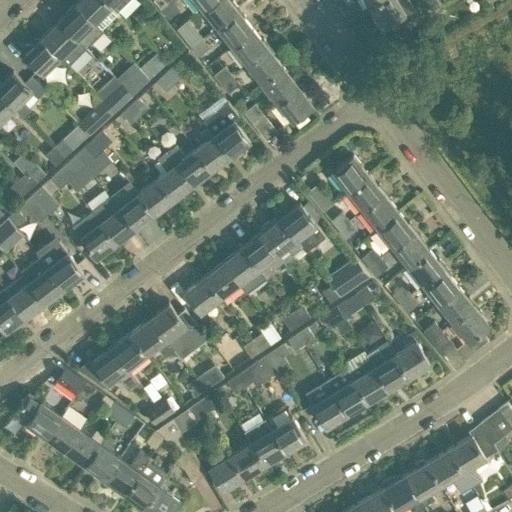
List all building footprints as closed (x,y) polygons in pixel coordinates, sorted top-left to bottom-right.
[(106,0),(77,0),(75,2),(94,21),(111,5),(106,0)] [(173,0),(170,0),(160,8),(168,17),(180,8),(173,0)] [(230,0),(209,0),(201,7),(216,26),(238,9),(230,0)] [(420,18),(409,0),(376,0),(368,5),(381,26),(391,20),(399,32),(420,18)] [(500,3),(497,0),(483,0),(489,9),(500,3)] [(75,2),(58,19),(86,47),(103,30),(94,21),(75,2)] [(238,9),(216,26),(231,45),(253,27),(238,9)] [(86,47),(58,19),(41,36),(60,55),(69,47),(77,55),(86,47)] [(190,45),(202,36),(195,27),(183,36),(190,45)] [(268,46),(253,27),(231,45),(246,63),(268,46)] [(60,55),(41,36),(33,44),(26,44),(26,52),(24,53),(43,72),(49,66),(65,67),(65,63),(67,61),(60,55)] [(202,36),(190,45),(198,55),(209,46),(202,36)] [(268,46),(246,63),(261,82),(283,65),(268,46)] [(157,50),(139,66),(149,77),(167,60),(157,50)] [(173,63),(165,71),(174,81),(183,73),(173,63)] [(220,83),(232,73),(225,64),(213,73),(220,83)] [(283,65),(261,82),(276,101),(298,84),(283,65)] [(139,66),(122,82),(132,93),(149,77),(139,66)] [(13,70),(0,83),(0,91),(23,115),(31,107),(22,98),(30,90),(37,97),(45,88),(31,74),(24,81),(13,70)] [(174,81),(165,71),(156,79),(166,90),(174,81)] [(239,83),(232,73),(220,83),(228,92),(239,83)] [(132,93),(122,82),(113,90),(122,101),(132,93)] [(298,84),(276,101),(291,120),(313,103),(298,84)] [(23,115),(0,91),(0,120),(14,106),(23,116),(23,115)] [(138,95),(129,103),(139,114),(148,106),(138,95)] [(114,109),(103,99),(79,122),(89,133),(114,109)] [(203,119),(208,126),(230,155),(249,140),(233,119),(238,115),(227,100),(203,119)] [(139,114),(129,103),(120,111),(130,122),(139,114)] [(250,121),(261,111),(255,103),(243,112),(250,121)] [(261,111),(250,121),(265,141),(277,131),(261,111)] [(204,141),(195,148),(211,169),(230,155),(208,126),(198,134),(204,141)] [(102,128),(93,136),(102,148),(112,139),(102,128)] [(63,136),(54,145),(64,156),(73,147),(63,136)] [(93,136),(76,152),(86,163),(102,148),(93,136)] [(175,143),(166,149),(192,183),(211,169),(195,148),(185,156),(175,143)] [(64,156),(54,145),(45,153),(55,164),(64,156)] [(192,183),(166,149),(156,157),(166,170),(157,177),(172,198),(192,183)] [(76,152),(58,169),(67,180),(86,163),(76,152)] [(347,190),(368,173),(353,154),(332,171),(347,190)] [(27,168),(18,177),(28,188),(37,180),(27,168)] [(67,180),(58,169),(50,176),(59,187),(67,180)] [(383,192),(368,173),(347,190),(362,209),(383,192)] [(28,188),(18,177),(9,185),(20,196),(28,188)] [(172,198),(157,177),(138,191),(153,212),(172,198)] [(322,210),(333,201),(317,182),(306,191),(322,210)] [(42,183),(32,192),(49,211),(59,202),(42,183)] [(138,191),(119,205),(134,226),(153,212),(138,191)] [(49,211),(32,192),(22,201),(40,220),(49,211)] [(383,192),(362,209),(377,227),(398,211),(383,192)] [(119,205),(111,194),(91,209),(115,241),(134,226),(119,205)] [(280,217),(301,245),(305,250),(325,235),(299,202),(280,217)] [(7,215),(16,225),(17,226),(26,218),(16,207),(7,215)] [(115,241),(91,209),(72,224),(96,255),(115,241)] [(338,228),(349,218),(341,209),(330,218),(338,228)] [(398,211),(377,227),(392,246),(413,229),(398,211)] [(0,239),(16,225),(7,215),(0,221),(0,239)] [(301,245),(280,217),(271,224),(268,220),(258,228),(261,231),(276,251),(286,264),(296,257),(292,252),(301,245)] [(349,218),(338,228),(346,237),(357,228),(349,218)] [(413,229),(392,246),(407,265),(428,248),(413,229)] [(261,231),(242,245),(257,266),(265,277),(275,269),(267,258),(276,251),(261,231)] [(57,240),(47,248),(43,243),(35,250),(63,286),(82,272),(57,240)] [(242,245),(223,260),(239,280),(257,266),(242,245)] [(368,265),(380,255),(372,246),(360,255),(368,265)] [(428,248),(407,265),(422,283),(443,267),(428,248)] [(37,256),(20,269),(22,272),(44,301),(63,286),(35,250),(34,251),(37,256)] [(387,264),(380,255),(368,265),(376,274),(387,264)] [(223,260),(204,274),(220,294),(239,280),(223,260)] [(457,286),(443,267),(422,283),(436,302),(457,286)] [(44,301),(22,272),(4,286),(4,285),(3,286),(26,315),(44,301)] [(220,294),(204,274),(185,289),(200,309),(220,294)] [(331,283),(339,295),(349,288),(341,276),(331,283)] [(399,301),(411,292),(403,282),(391,292),(399,301)] [(339,295),(331,283),(321,290),(329,302),(339,295)] [(365,284),(355,291),(363,303),(373,296),(365,284)] [(26,315),(3,286),(0,288),(0,300),(0,301),(0,300),(0,320),(7,330),(26,315)] [(457,286),(436,302),(451,321),(472,304),(457,286)] [(418,301),(411,292),(399,301),(407,311),(418,301)] [(355,309),(346,297),(336,304),(344,316),(355,309)] [(172,348),(181,359),(208,338),(184,306),(183,307),(176,313),(168,302),(149,317),(172,348)] [(301,303),(291,310),(300,322),(310,315),(301,303)] [(344,316),(336,304),(320,315),(329,327),(344,316)] [(486,338),(480,330),(487,323),(472,304),(451,321),(473,348),(486,338)] [(300,322),(291,310),(281,317),(290,329),(300,322)] [(149,317),(130,331),(145,351),(155,344),(163,355),(172,348),(149,317)] [(432,341),(444,332),(433,320),(422,329),(432,341)] [(307,324),(296,331),(305,343),(315,336),(307,324)] [(230,325),(213,335),(225,353),(241,342),(230,325)] [(252,337),(260,349),(270,342),(262,330),(252,337)] [(145,351),(130,331),(111,345),(127,366),(127,365),(145,351)] [(305,343),(296,331),(286,338),(295,350),(305,343)] [(454,344),(444,332),(432,341),(442,354),(454,344)] [(260,349),(252,337),(242,344),(250,356),(260,349)] [(394,353),(408,374),(429,362),(415,340),(394,353)] [(92,360),(89,356),(78,366),(103,384),(108,381),(107,380),(117,373),(128,389),(139,380),(127,365),(127,366),(111,345),(92,360)] [(408,374),(394,353),(385,359),(377,346),(366,352),(369,357),(387,387),(408,374)] [(266,352),(236,373),(244,385),(254,378),(257,383),(277,369),(266,352)] [(369,357),(349,369),(367,399),(387,387),(369,357)] [(196,375),(204,387),(221,377),(212,364),(196,375)] [(76,393),(77,391),(85,379),(65,365),(56,379),(76,393)] [(367,399),(349,369),(346,365),(325,377),(346,412),(367,399)] [(148,390),(164,380),(155,366),(139,376),(148,390)] [(244,385),(236,373),(226,379),(235,391),(244,385)] [(204,387),(196,375),(184,382),(193,395),(204,387)] [(346,412),(325,377),(305,390),(325,424),(346,412)] [(85,379),(77,391),(86,398),(94,386),(85,379)] [(14,413),(26,422),(25,426),(31,431),(35,428),(45,435),(60,414),(40,399),(47,389),(40,384),(33,394),(29,391),(14,413)] [(197,400),(205,412),(215,405),(207,393),(197,400)] [(166,396),(155,403),(164,416),(174,409),(166,396)] [(115,419),(123,406),(113,399),(105,411),(115,419)] [(205,412),(197,400),(187,406),(195,419),(205,412)] [(478,422),(494,442),(511,428),(511,407),(506,400),(478,422)] [(164,416),(155,403),(145,410),(154,423),(164,416)] [(133,413),(123,406),(115,419),(125,426),(133,413)] [(80,428),(60,414),(45,435),(64,449),(80,428)] [(271,428),(284,451),(306,438),(292,415),(271,428)] [(172,417),(154,429),(164,436),(182,449),(187,442),(172,417)] [(284,451),(271,428),(265,418),(244,430),(250,441),(264,463),(284,451)] [(473,433),(450,446),(472,482),(482,476),(474,462),(499,448),(494,442),(478,422),(470,428),(473,433)] [(80,428),(64,449),(84,463),(99,442),(80,428)] [(164,436),(154,429),(153,428),(145,440),(155,447),(164,436)] [(104,434),(99,442),(84,463),(93,470),(92,474),(99,479),(102,477),(103,477),(119,456),(109,448),(114,441),(104,434)] [(504,446),(506,440),(502,436),(494,442),(500,449),(504,446)] [(264,463),(250,441),(230,453),(243,475),(264,463)] [(187,442),(182,449),(174,461),(184,468),(192,480),(205,472),(187,442)] [(450,446),(428,459),(441,482),(453,474),(461,488),(472,482),(450,446)] [(128,463),(119,456),(103,477),(123,491),(147,457),(149,455),(139,448),(128,463)] [(243,475),(230,453),(209,466),(222,488),(243,475)] [(147,457),(123,491),(142,505),(158,484),(167,471),(147,457)] [(428,459),(406,473),(424,503),(431,498),(426,490),(441,482),(428,459)] [(394,475),(394,480),(384,486),(397,508),(408,501),(413,509),(424,503),(406,473),(405,473),(401,471),(394,475)] [(158,484),(142,505),(151,511),(167,511),(177,498),(158,484)] [(389,511),(397,508),(384,486),(361,499),(369,511),(389,511)] [(369,511),(361,499),(339,511),(369,511)]
